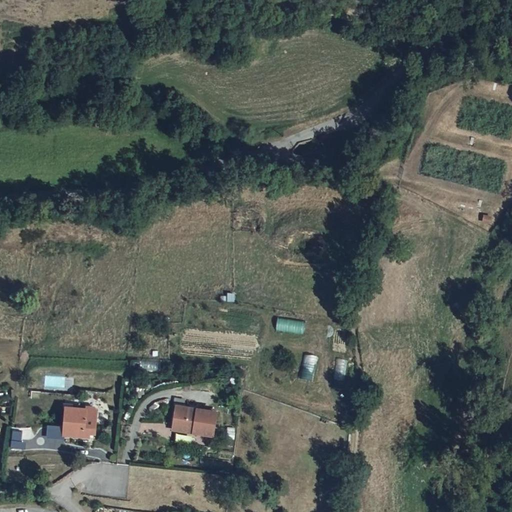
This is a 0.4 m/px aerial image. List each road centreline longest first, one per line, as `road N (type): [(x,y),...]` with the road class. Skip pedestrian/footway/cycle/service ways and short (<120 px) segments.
road 1 (unclassified): [(0,202),(123,189),(203,169),(345,117),(420,54),(511,40)]
road 2 (track): [(397,37),(328,26),(212,24),(206,15),(235,0)]
